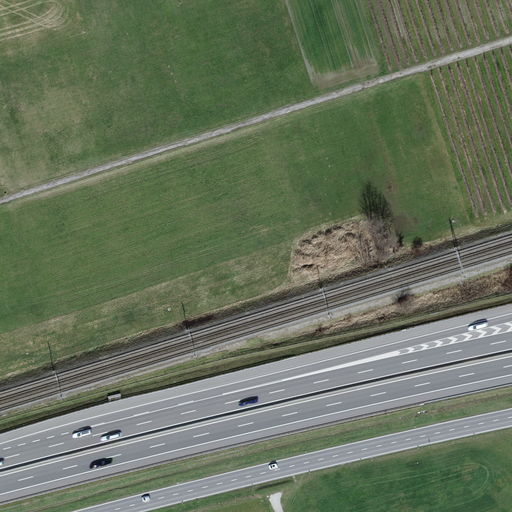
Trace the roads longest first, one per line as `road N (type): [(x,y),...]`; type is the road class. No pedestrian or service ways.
road 1 (track): [(0,203),(511,41)]
road 2 (motorway): [(0,485),(511,365)]
road 3 (motorway): [(511,318),(79,438)]
road 4 (motorway): [(511,339),(79,438)]
road 5 (tertiary): [(511,417),(106,511)]
